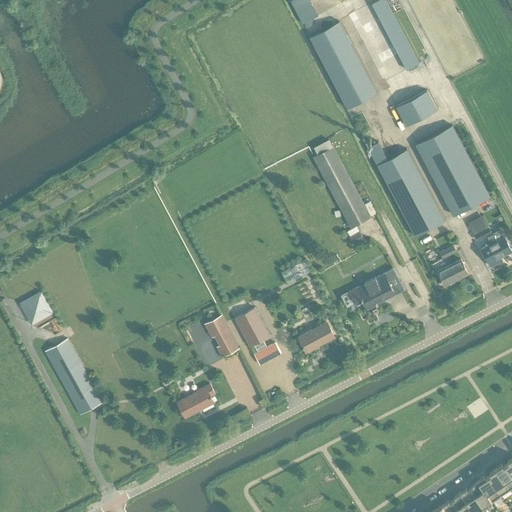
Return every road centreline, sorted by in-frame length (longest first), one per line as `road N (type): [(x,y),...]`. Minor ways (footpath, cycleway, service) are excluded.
road 1 (residential): [(114,502),(511,298)]
road 2 (unknown): [(454,101),(433,62),(384,88),(380,104),(395,135)]
road 3 (residential): [(402,511),(511,438)]
